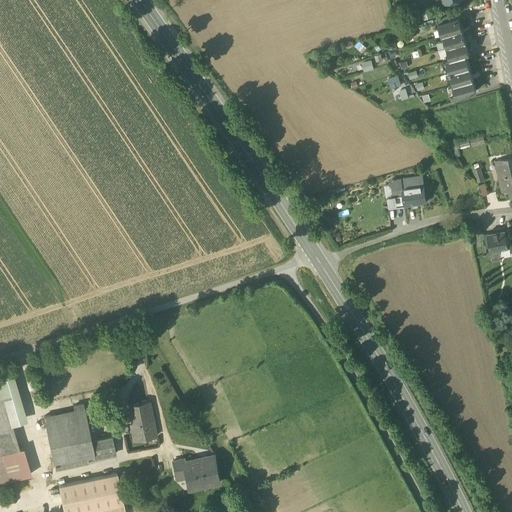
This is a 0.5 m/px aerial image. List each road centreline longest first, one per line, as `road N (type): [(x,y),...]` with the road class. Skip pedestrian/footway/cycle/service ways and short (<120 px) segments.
road 1 (primary): [(138,0),(315,257)]
road 2 (unclassified): [(0,358),(284,270)]
road 3 (primary): [(315,257),(463,511)]
road 4 (unclassified): [(427,511),(375,412),(284,270)]
road 5 (residential): [(351,250),(426,222),(511,212)]
